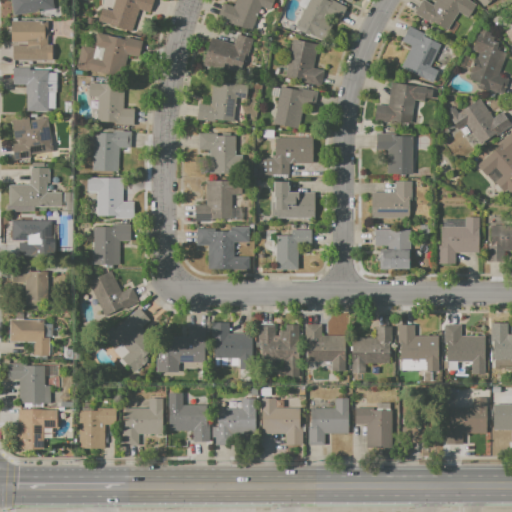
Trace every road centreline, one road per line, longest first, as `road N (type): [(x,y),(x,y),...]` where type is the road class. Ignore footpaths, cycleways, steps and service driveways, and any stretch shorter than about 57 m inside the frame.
road 1 (secondary): [(125,486),(511,486)]
road 2 (residential): [(179,280),(200,291),(511,291)]
road 3 (residential): [(384,0),(343,134),(342,291)]
road 4 (residential): [(188,0),(164,119),(165,264),(179,280)]
road 5 (secondary): [(0,485),(125,486)]
